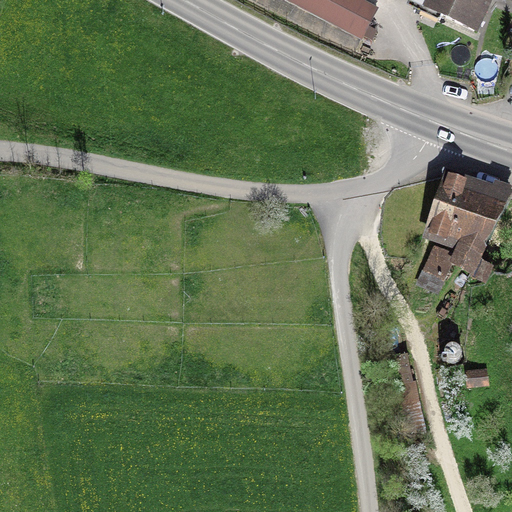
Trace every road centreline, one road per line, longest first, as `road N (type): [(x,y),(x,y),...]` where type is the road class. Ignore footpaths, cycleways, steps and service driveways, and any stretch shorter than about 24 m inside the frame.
road 1 (track): [(467,511),(421,345),(373,246),(364,189)]
road 2 (unclassified): [(0,152),(242,192),(328,196)]
road 3 (unclassified): [(328,196),(372,511)]
road 4 (primary): [(184,0),(431,122)]
road 5 (unclassified): [(328,196),(393,179),(413,160),(431,122)]
